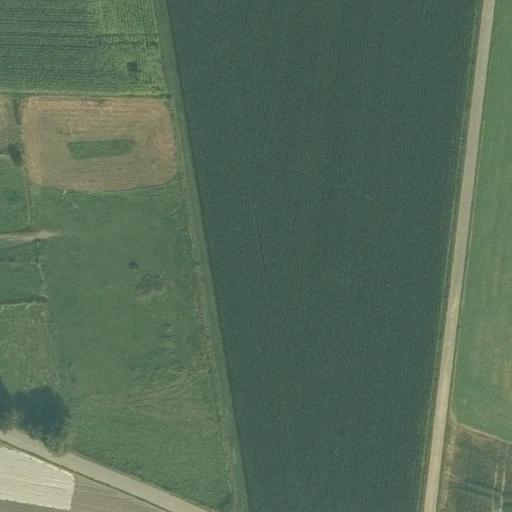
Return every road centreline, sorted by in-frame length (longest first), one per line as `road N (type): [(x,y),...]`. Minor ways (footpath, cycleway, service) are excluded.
road 1 (track): [(238,511),(156,0)]
road 2 (unclassified): [(432,511),(489,0)]
road 3 (unclassified): [(184,511),(0,435)]
